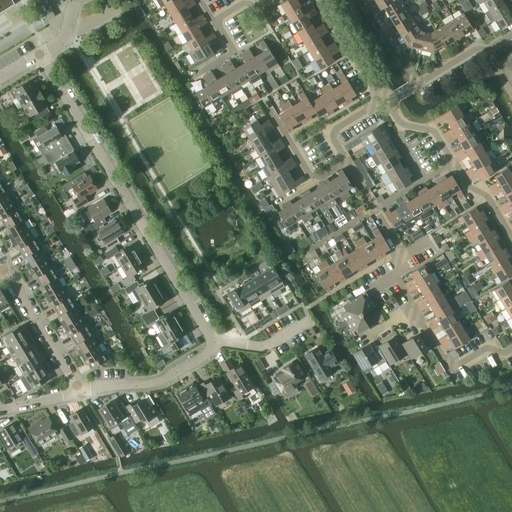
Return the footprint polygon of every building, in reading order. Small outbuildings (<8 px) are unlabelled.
[(0,0),(0,11),(12,4),(9,0),(0,0)] [(44,0),(30,0),(44,23),(55,16),(44,0)] [(170,0),(164,4),(169,13),(191,0),(181,0),(170,0)] [(191,0),(169,13),(175,22),(176,21),(190,14),(186,9),(195,4),(192,0),(191,0)] [(285,0),(279,4),(285,14),(300,5),(297,0),(296,0),(285,0)] [(384,7),(396,0),(374,0),(380,9),(384,7)] [(396,0),(384,7),(389,16),(405,6),(400,0),(396,0)] [(489,12),(508,0),(487,0),(483,2),(489,12)] [(495,21),(510,12),(507,6),(511,3),(511,0),(508,0),(489,12),(485,14),(491,24),(495,21)] [(432,3),(435,9),(436,10),(440,8),(436,1),(432,3)] [(418,6),(421,10),(422,9),(426,7),(428,6),(425,2),(418,6)] [(464,8),(463,8),(466,12),(473,8),(471,4),(468,5),(467,6),(464,8)] [(285,14),(291,23),(314,9),(311,5),(302,10),(300,5),(285,14)] [(389,16),(395,26),(411,16),(405,6),(389,16)] [(422,9),(421,10),(419,11),(421,15),(428,11),(426,7),(422,9)] [(291,23),(296,32),(311,24),(308,19),(316,14),(314,9),(291,23)] [(436,10),(435,9),(431,12),(435,19),(440,16),(436,10)] [(466,15),(471,22),(476,20),(476,19),(472,12),(466,15)] [(511,15),(510,12),(495,21),(500,30),(511,23),(511,15)] [(463,13),(454,19),(464,35),(473,29),(463,13)] [(175,22),(181,32),(204,18),(201,14),(193,19),(190,14),(176,21),(175,22)] [(266,17),(269,23),(274,20),(270,14),(266,17)] [(395,26),(400,35),(416,25),(411,16),(395,26)] [(181,32),(186,41),(200,32),(198,28),(206,22),(204,18),(181,32)] [(446,18),(442,20),(445,25),(454,41),(464,35),(454,19),(449,22),(446,18)] [(296,32),(302,41),(325,28),(322,24),(314,29),(311,24),(296,32)] [(407,46),(419,30),(416,25),(400,35),(407,46)] [(445,25),(435,31),(445,46),(454,41),(445,25)] [(302,41),(308,51),(322,42),(319,37),(328,32),(325,28),(302,41)] [(480,39),(486,35),(482,28),(476,32),(480,39)] [(407,46),(421,50),(425,32),(419,30),(407,46)] [(435,31),(431,33),(434,53),(445,46),(435,31)] [(186,41),(192,51),(194,50),(215,37),(212,32),(204,38),(200,32),(186,41)] [(431,33),(425,32),(421,50),(434,53),(431,33)] [(189,54),(194,63),(212,52),(209,46),(217,41),(215,37),(194,50),(192,51),(193,51),(189,54)] [(263,51),(258,54),(267,69),(276,63),(263,40),(258,43),(263,51)] [(308,51),(313,60),(336,47),(334,42),(325,47),(322,42),(308,51)] [(336,47),(313,60),(319,70),(333,61),(330,56),(339,51),(336,47)] [(248,49),(244,52),(257,74),(267,69),(258,54),(253,57),(248,49)] [(260,79),(257,74),(244,52),(239,54),(245,63),(240,66),(248,80),(251,85),(260,79)] [(511,52),(497,62),(511,86),(511,52)] [(230,60),(225,63),(239,86),(248,80),(240,66),(235,69),(230,60)] [(221,77),(229,91),(232,95),(241,89),(239,86),(225,63),(221,65),(226,74),(221,77)] [(211,71),(207,74),(220,97),(229,91),(221,77),(216,80),(211,71)] [(220,97),(207,74),(202,77),(207,85),(202,88),(202,89),(195,93),(203,108),(211,103),(214,108),(224,102),(220,97)] [(342,83),(337,86),(348,103),(351,101),(350,98),(355,95),(343,75),(339,78),(342,83)] [(317,83),(313,77),(308,81),(311,86),(317,83)] [(16,98),(22,107),(42,95),(38,90),(37,90),(35,86),(34,86),(30,81),(10,93),(14,99),(16,98)] [(329,84),(325,86),(337,106),(341,103),(343,106),(348,103),(337,86),(332,89),(329,84)] [(323,94),(318,97),(329,115),(333,112),(331,109),(337,106),(325,86),(320,89),(323,94)] [(302,100),(297,103),(307,121),(311,118),(309,115),(314,112),(306,98),(303,92),(299,95),(302,100)] [(42,95),(22,107),(28,117),(25,118),(29,125),(49,112),(46,107),(47,106),(44,101),(45,101),(42,95)] [(310,95),(306,98),(314,112),(317,117),(323,114),(324,117),(329,115),(318,97),(313,101),(310,95)] [(288,101),(284,103),(296,123),(301,120),(303,123),(307,121),(297,103),(291,106),(288,101)] [(296,123),(284,103),(280,106),(283,112),(278,115),(288,132),(293,130),(291,126),(296,123)] [(257,105),(251,108),(254,113),(260,110),(257,105)] [(456,105),(433,119),(434,119),(436,124),(445,119),(448,124),(462,115),(456,105)] [(451,129),(442,134),(445,138),(467,124),(462,115),(448,124),(451,129)] [(501,117),(496,121),(500,126),(505,123),(501,117)] [(216,120),(210,123),(213,129),(219,125),(216,120)] [(242,128),(248,138),(271,124),(268,120),(259,125),(256,120),(255,120),(242,128)] [(467,124),(445,138),(448,142),(456,137),(459,142),(473,133),(476,131),(471,122),(468,124),(467,124)] [(248,138),(253,148),(267,139),(264,134),(273,128),(271,124),(248,138)] [(226,125),(219,130),(222,135),(230,131),(226,125)] [(37,137),(32,140),(38,151),(41,149),(44,155),(57,147),(62,143),(59,139),(62,137),(60,134),(55,126),(47,131),(44,126),(34,132),(37,137)] [(363,135),(358,138),(361,142),(366,139),(369,144),(386,134),(383,129),(380,131),(377,127),(377,126),(363,135)] [(462,147),(454,152),(456,157),(479,143),(482,141),(476,131),(473,133),(459,142),(462,147)] [(369,144),(374,154),(389,145),(386,140),(388,138),(386,134),(369,144)] [(253,148),(259,157),(282,143),(279,138),(270,144),(267,139),(253,148)] [(259,157),(264,166),(279,157),(276,153),(284,147),(282,143),(259,157)] [(467,156),(470,161),(484,152),(479,143),(456,157),(459,161),(467,156)] [(370,156),(375,165),(380,163),(397,152),(394,148),(392,150),(389,145),(374,154),(370,156)] [(57,147),(44,155),(50,165),(51,165),(55,162),(61,172),(61,173),(62,172),(65,176),(73,171),(71,167),(79,162),(75,154),(72,151),(63,157),(57,147)] [(380,163),(386,172),(400,164),(397,159),(400,157),(397,152),(380,163)] [(464,171),(467,176),(490,162),(484,152),(470,161),(473,166),(464,171)] [(261,168),(267,177),(293,161),(290,157),(282,162),(279,157),(264,166),(261,168)] [(267,177),(272,187),(290,176),(287,171),(296,166),(293,161),(267,177)] [(358,170),(361,174),(366,171),(363,166),(361,162),(355,165),(358,170)] [(490,162),(467,176),(470,180),(478,175),(481,180),(496,171),(490,162)] [(386,172),(391,181),(408,171),(406,167),(403,168),(400,164),(386,172)] [(487,187),(490,191),(496,188),(511,177),(511,175),(507,168),(493,176),(493,177),(496,182),(487,187)] [(339,175),(334,178),(345,198),(350,195),(346,190),(352,187),(341,170),(337,172),(339,175)] [(361,174),(367,184),(372,181),(369,176),(366,171),(361,174)] [(408,171),(391,181),(397,191),(411,182),(408,177),(411,175),(408,171)] [(444,175),(439,178),(450,195),(455,192),(458,197),(463,195),(451,175),(446,179),(444,175)] [(84,197),(97,189),(89,176),(72,186),(78,197),(73,200),(77,208),(87,202),(84,197)] [(290,176),(272,187),(278,196),(304,180),(302,176),(293,181),(290,176)] [(501,190),(504,195),(511,190),(511,177),(496,188),(490,191),(493,196),(501,190)] [(327,178),(322,181),(333,198),(338,195),(341,200),(345,198),(334,178),(329,181),(327,178)] [(437,184),(432,187),(444,206),(448,204),(445,198),(450,195),(439,178),(435,181),(437,184)] [(320,187),(315,189),(327,209),(336,204),(333,198),(322,181),(318,184),(320,187)] [(0,207),(8,203),(10,201),(5,192),(8,190),(5,185),(0,187),(0,207)] [(425,187),(421,190),(431,207),(436,204),(439,209),(444,206),(432,187),(427,190),(425,187)] [(308,190),(304,192),(314,210),(319,206),(322,212),(327,209),(315,189),(310,193),(308,190)] [(418,195),(413,198),(425,218),(429,215),(426,210),(431,207),(421,190),(417,192),(418,195)] [(499,206),(501,210),(511,202),(511,190),(504,195),(507,201),(499,206)] [(301,198),(296,201),(308,220),(312,218),(309,212),(314,210),(304,192),(299,195),(301,198)] [(406,198),(402,201),(413,218),(418,215),(421,220),(425,218),(413,198),(408,201),(406,198)] [(91,224),(94,230),(106,222),(103,217),(111,213),(103,199),(87,209),(95,222),(91,224)] [(8,203),(0,207),(0,220),(1,220),(2,219),(5,224),(22,214),(21,212),(19,208),(16,210),(10,201),(8,203)] [(289,201),(285,204),(295,221),(301,218),(304,223),(308,220),(296,201),(291,204),(289,201)] [(400,207),(395,209),(407,229),(411,227),(407,221),(413,218),(402,201),(398,203),(400,207)] [(511,209),(511,202),(501,210),(504,214),(511,209)] [(279,215),(274,219),(281,230),(286,227),(289,232),(294,229),(291,224),(295,221),(285,204),(281,206),(283,209),(277,212),(279,215)] [(263,210),(266,215),(271,212),(268,207),(263,210)] [(360,207),(354,211),(357,216),(363,212),(360,208),(360,207)] [(463,220),(466,225),(484,215),(481,211),(478,213),(475,208),(475,207),(455,219),(456,220),(458,223),(463,220)] [(407,229),(395,209),(390,212),(388,209),(383,212),(394,230),(399,227),(402,232),(407,229)] [(448,213),(452,218),(457,215),(453,209),(448,213)] [(5,231),(11,240),(28,230),(22,221),(25,219),(22,214),(5,224),(8,229),(5,231)] [(339,218),(335,220),(339,227),(341,226),(343,225),(347,222),(346,221),(344,216),(343,215),(339,217),(339,218)] [(464,234),(467,238),(486,226),(483,221),(487,219),(484,215),(466,225),(469,230),(464,234)] [(105,244),(104,244),(107,250),(119,242),(116,237),(123,233),(115,220),(97,231),(105,244)] [(88,222),(81,226),(86,234),(92,230),(88,222)] [(325,227),(328,232),(334,229),(331,223),(325,227)] [(428,225),(422,228),(425,234),(432,230),(428,225)] [(324,226),(315,232),(316,233),(319,239),(328,233),(324,226)] [(475,239),(478,244),(495,234),(493,229),(489,231),(486,226),(467,238),(469,242),(475,239)] [(440,228),(434,231),(437,236),(438,235),(441,233),(442,233),(443,232),(440,228)] [(376,237),(371,240),(381,257),(386,255),(384,252),(389,248),(377,229),(372,232),(376,237)] [(20,248),(22,253),(23,252),(40,242),(36,237),(33,239),(28,230),(11,240),(16,250),(20,248)] [(412,233),(410,234),(414,241),(423,235),(421,232),(414,236),(412,233)] [(439,236),(433,239),(436,244),(445,239),(442,233),(441,233),(438,235),(439,236)] [(476,252),(478,257),(498,245),(495,240),(498,238),(495,234),(478,244),(481,249),(476,252)] [(362,238),(358,240),(370,260),(375,257),(377,260),(381,257),(371,240),(366,243),(362,238)] [(357,248),(352,252),(362,269),(367,266),(365,263),(370,260),(358,240),(354,243),(357,248)] [(22,259),(28,269),(45,259),(40,250),(43,248),(40,242),(23,252),(22,253),(25,258),(22,259)] [(440,245),(443,250),(448,247),(445,242),(440,245)] [(114,255),(120,266),(138,255),(131,244),(119,252),(116,247),(104,254),(107,259),(114,255)] [(485,252),(478,257),(480,259),(481,261),(486,258),(489,263),(506,252),(507,252),(504,248),(501,250),(498,245),(485,252)] [(344,249),(339,252),(351,271),(357,268),(358,271),(362,269),(352,252),(347,254),(344,249)] [(450,249),(443,250),(449,260),(454,256),(450,249)] [(338,260),(333,263),(344,280),(348,277),(346,274),(351,271),(339,252),(335,254),(338,260)] [(487,271),(489,275),(509,263),(506,258),(509,257),(507,252),(489,263),(492,268),(487,271)] [(138,255),(120,266),(127,277),(120,281),(123,286),(135,279),(132,274),(145,267),(138,255)] [(444,258),(439,261),(442,266),(448,263),(444,258)] [(37,277),(40,281),(57,271),(54,266),(51,268),(45,259),(28,269),(34,278),(37,277)] [(325,260),(321,263),(333,282),(338,279),(340,282),(344,280),(333,263),(329,266),(325,260)] [(333,282),(321,263),(317,266),(320,271),(315,274),(325,292),(330,289),(328,285),(333,282)] [(511,268),(509,263),(489,275),(492,279),(497,276),(500,282),(511,274),(511,268)] [(404,283),(407,288),(413,284),(430,273),(424,264),(410,273),(413,278),(404,283)] [(272,267),(260,274),(272,294),(284,287),(272,267)] [(40,288),(45,298),(63,287),(57,278),(60,277),(57,271),(40,281),(43,286),(40,288)] [(418,287),(421,292),(435,283),(430,273),(413,284),(407,288),(409,292),(418,287)] [(272,294),(260,274),(250,280),(261,300),(272,294)] [(466,277),(462,279),(466,285),(467,286),(472,283),(468,276),(466,277)] [(141,299),(141,300),(159,290),(155,284),(156,284),(153,278),(139,286),(136,281),(124,288),(127,294),(131,292),(137,301),(141,299)] [(250,280),(239,287),(251,307),(261,300),(250,280)] [(494,290),(499,299),(511,290),(511,284),(511,286),(508,281),(493,290),(494,290)] [(416,302),(418,306),(441,292),(435,283),(421,292),(424,297),(416,302)] [(54,305),(57,310),(74,300),(71,295),(68,296),(63,287),(45,298),(51,307),(54,305)] [(251,307),(239,287),(227,294),(232,302),(231,303),(234,308),(235,307),(239,314),(251,307)] [(473,287),(467,290),(472,298),(473,299),(478,296),(476,292),(473,287)] [(0,290),(0,311),(9,306),(0,290)] [(140,315),(144,321),(156,314),(153,309),(166,300),(163,295),(162,295),(159,290),(141,300),(145,307),(142,309),(144,313),(140,315)] [(511,290),(499,299),(505,309),(511,304),(511,290)] [(338,308),(345,320),(338,324),(341,329),(348,324),(355,335),(368,327),(369,329),(374,327),(369,318),(368,318),(364,312),(374,306),(366,292),(354,299),(352,295),(347,298),(350,302),(338,308)] [(429,305),(432,311),(446,301),(441,292),(418,306),(421,310),(429,305)] [(465,292),(458,296),(464,305),(465,305),(471,301),(465,292)] [(63,327),(80,316),(74,307),(78,305),(74,300),(57,310),(60,315),(57,317),(63,327)] [(427,321),(429,325),(436,321),(452,311),(446,301),(432,311),(435,316),(427,321)] [(286,304),(280,308),(283,313),(289,310),(286,304)] [(473,305),(467,309),(469,312),(470,314),(476,310),(475,309),(473,306),(473,305)] [(155,323),(161,333),(179,323),(175,317),(176,317),(173,311),(159,319),(156,314),(144,321),(147,327),(155,323)] [(440,324),(444,329),(458,320),(452,311),(436,321),(429,325),(432,329),(440,324)] [(80,316),(63,327),(69,336),(70,335),(72,334),(75,339),(92,329),(91,327),(88,323),(85,325),(80,316)] [(438,339),(441,343),(463,329),(458,320),(444,329),(447,334),(438,339)] [(258,321),(252,325),(255,330),(262,326),(258,321)] [(161,333),(157,336),(163,346),(160,348),(164,354),(170,350),(171,352),(180,347),(176,340),(178,338),(179,338),(185,334),(186,333),(183,328),(182,328),(179,323),(161,333)] [(1,338),(6,347),(8,346),(23,337),(18,327),(1,338)] [(76,345),(74,346),(80,355),(97,345),(92,336),(95,334),(92,329),(75,339),(77,344),(76,345)] [(463,329),(441,343),(443,348),(452,343),(455,348),(469,339),(463,329)] [(402,344),(404,348),(408,356),(410,359),(421,352),(422,354),(427,351),(426,349),(421,341),(417,334),(402,344)] [(10,353),(6,355),(8,359),(12,356),(29,346),(23,337),(8,346),(6,347),(10,353)] [(408,356),(404,348),(402,350),(393,337),(380,345),(392,364),(404,356),(405,358),(408,356)] [(424,339),(421,341),(426,349),(429,347),(424,339)] [(356,352),(354,353),(363,369),(364,369),(366,372),(373,368),(371,366),(370,364),(376,361),(378,365),(380,364),(385,361),(386,361),(378,348),(373,351),(368,344),(361,349),(356,352)] [(97,345),(80,355),(86,365),(89,363),(92,368),(93,368),(109,358),(106,352),(103,354),(97,345)] [(12,356),(18,366),(35,355),(29,346),(12,356)] [(330,368),(338,364),(330,350),(321,355),(317,348),(304,355),(315,374),(314,375),(319,383),(328,377),(327,375),(332,372),(330,368)] [(18,366),(23,375),(40,365),(35,355),(18,366)] [(221,364),(228,376),(229,375),(237,390),(233,392),(238,400),(244,397),(242,394),(253,387),(239,365),(233,368),(228,360),(221,364)] [(264,368),(259,360),(255,362),(260,371),(264,368)] [(268,385),(274,395),(281,391),(283,394),(296,386),(294,383),(304,377),(295,361),(283,368),(285,372),(274,379),(275,380),(268,385)] [(440,363),(434,367),(439,374),(444,371),(440,363)] [(23,375),(19,377),(28,392),(46,381),(43,376),(46,374),(40,365),(23,375)] [(200,385),(207,396),(209,395),(215,406),(229,397),(217,378),(208,383),(206,381),(200,385)] [(310,381),(305,384),(312,396),(318,393),(310,381)] [(187,411),(190,416),(210,404),(201,390),(193,396),(187,386),(181,389),(182,390),(176,394),(187,411)] [(126,406),(136,422),(142,418),(145,422),(157,415),(151,406),(150,407),(145,399),(135,404),(133,402),(126,406)] [(104,424),(108,431),(111,429),(119,424),(120,423),(123,428),(130,424),(132,428),(135,426),(132,421),(121,403),(116,406),(113,401),(98,409),(106,422),(104,424)] [(70,428),(75,437),(80,434),(93,426),(82,408),(69,416),(75,425),(70,428)] [(28,428),(38,445),(58,434),(48,418),(36,425),(36,423),(28,428)] [(24,445),(30,441),(20,425),(15,428),(12,423),(0,430),(0,436),(9,452),(18,446),(16,443),(21,440),(24,445)] [(58,430),(66,442),(71,439),(64,427),(58,430)] [(168,432),(163,435),(167,442),(172,439),(168,432)] [(110,438),(116,449),(121,456),(126,453),(122,446),(115,435),(110,438)] [(74,456),(80,465),(85,461),(80,453),(74,456)]
